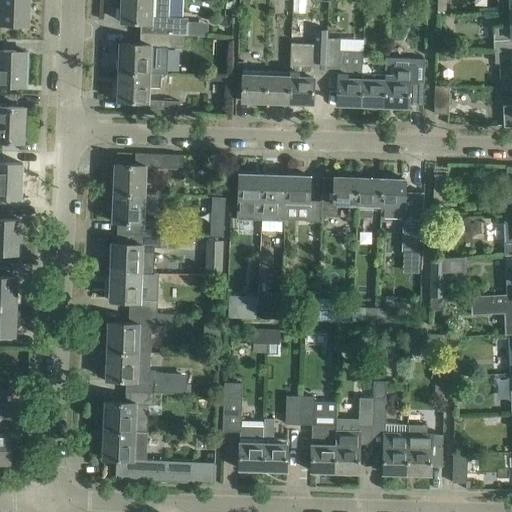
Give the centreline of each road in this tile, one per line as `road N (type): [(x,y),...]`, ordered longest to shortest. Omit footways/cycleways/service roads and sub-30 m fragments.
road 1 (residential): [(67,132),(511,145)]
road 2 (unclassified): [(50,500),(458,511)]
road 3 (residential): [(67,132),(50,500)]
road 4 (residential): [(73,0),(67,132)]
